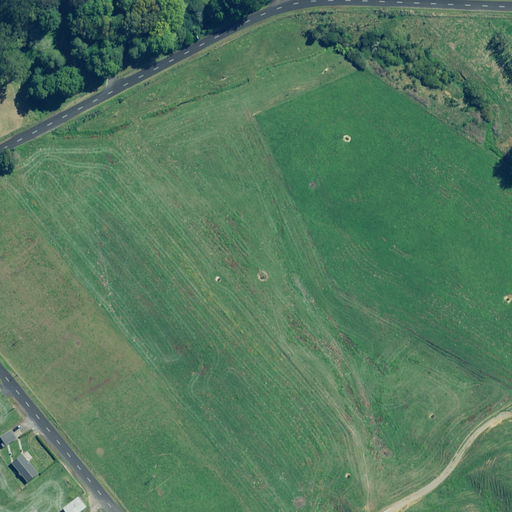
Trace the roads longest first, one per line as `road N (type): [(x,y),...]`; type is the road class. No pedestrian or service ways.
road 1 (unclassified): [(0,151),(275,6),(303,0)]
road 2 (tertiary): [(114,511),(0,372)]
road 3 (unclassified): [(387,0),(511,5)]
